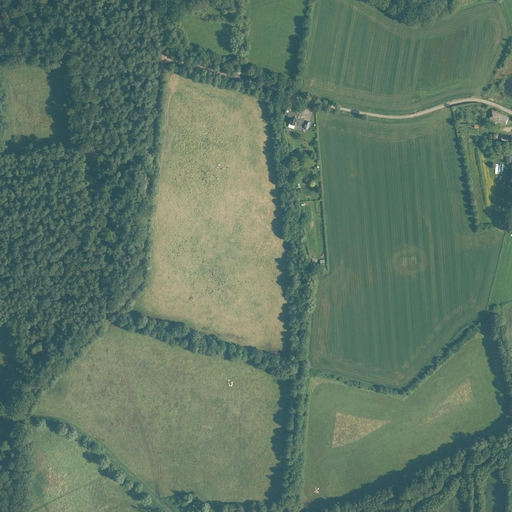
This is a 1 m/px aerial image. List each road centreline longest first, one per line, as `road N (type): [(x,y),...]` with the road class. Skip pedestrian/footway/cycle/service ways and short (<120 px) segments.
road 1 (track): [(21,416),(30,394),(137,277),(163,56),(155,0)]
road 2 (track): [(511,112),(472,99),(402,117),(373,115),(163,56)]
